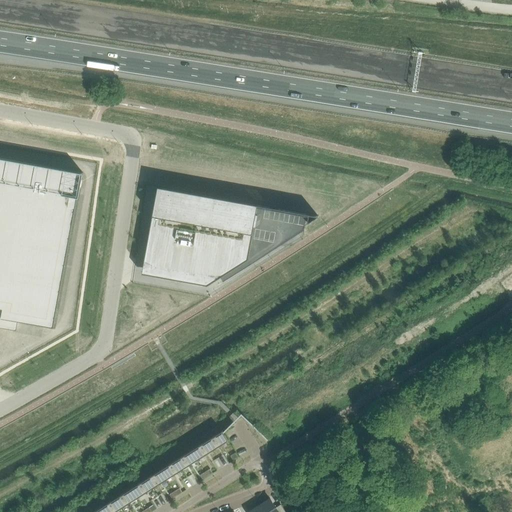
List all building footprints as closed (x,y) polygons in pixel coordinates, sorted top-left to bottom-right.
[(0,308),(3,309),(1,318),(2,318),(54,327),(77,197),(78,197),(83,172),(0,157),(0,308)] [(146,252),(142,273),(163,277),(164,277),(196,283),(207,285),(216,279),(248,259),(257,205),(258,204),(158,186),(158,187),(146,252)] [(129,342),(136,320),(124,316),(117,338),(129,342)] [(222,431),(207,440),(213,450),(228,440),(222,431)] [(207,440),(191,450),(197,460),(213,450),(207,440)] [(191,450),(176,460),(182,469),(197,460),(191,450)] [(176,460),(161,469),(167,479),(182,469),(176,460)] [(161,469),(146,479),(152,488),(167,479),(161,469)] [(146,479),(131,489),(137,498),(152,488),(146,479)] [(131,489),(115,498),(121,508),(137,498),(131,489)] [(115,498),(100,508),(102,511),(114,511),(121,508),(115,498)] [(270,498),(259,505),(263,511),(285,511),(281,504),(276,507),(270,498)]
